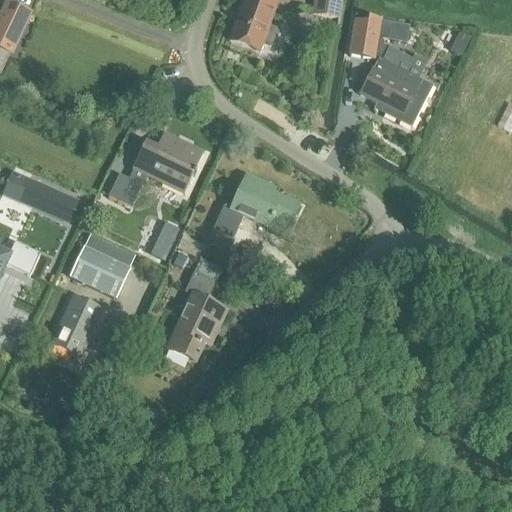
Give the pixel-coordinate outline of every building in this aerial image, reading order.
[(257,54),(260,46),(269,49),(273,48),(277,36),(275,32),(267,29),(277,2),(271,0),(244,0),(240,13),(242,14),(238,26),(236,25),(229,44),(257,54)] [(314,0),(312,17),(338,21),(341,0),(314,0)] [(6,5),(0,17),(0,51),(10,56),(26,22),(29,16),(6,5)] [(373,63),(377,41),(379,26),(380,23),(367,21),(366,26),(354,24),(348,59),(373,63)] [(405,46),(408,31),(379,26),(377,41),(405,46)] [(449,54),(460,60),(470,41),(458,36),(449,54)] [(372,73),(359,98),(386,112),(383,118),(410,131),(415,121),(416,121),(426,101),(425,101),(431,90),(417,83),(420,78),(409,73),(412,66),(409,65),(403,62),(383,51),(372,74),(372,73)] [(511,137),(511,134),(511,107),(509,106),(497,130),(511,137)] [(130,179),(143,185),(145,180),(183,198),(203,156),(164,137),(153,161),(141,155),(130,179)] [(12,178),(3,197),(70,226),(73,228),(79,214),(76,212),(74,212),(76,206),(12,178)] [(108,199),(125,208),(135,186),(118,178),(108,199)] [(242,220),(284,239),(297,210),(261,193),(263,188),(245,179),(230,213),(223,210),(212,233),(232,243),(242,220)] [(178,249),(203,261),(208,250),(182,238),(178,249)] [(6,261),(0,258),(0,274),(3,268),(29,280),(39,258),(14,246),(6,261)] [(69,281),(115,302),(129,273),(83,251),(69,281)] [(177,254),(171,266),(181,271),(186,259),(177,254)] [(183,296),(191,299),(166,353),(195,366),(213,328),(218,330),(226,314),(206,305),(215,285),(193,275),(183,296)] [(51,348),(78,361),(100,314),(73,301),(51,348)]
